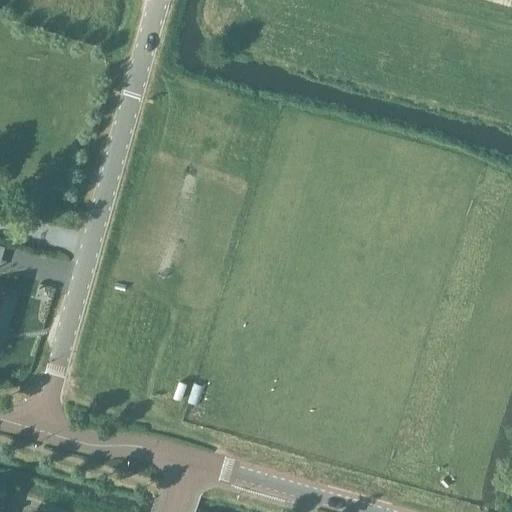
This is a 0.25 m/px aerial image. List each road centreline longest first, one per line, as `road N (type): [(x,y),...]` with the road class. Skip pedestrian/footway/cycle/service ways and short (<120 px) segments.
road 1 (unclassified): [(38,430),(158,0)]
road 2 (tertiary): [(359,511),(186,462)]
road 3 (tertiary): [(186,462),(38,430)]
